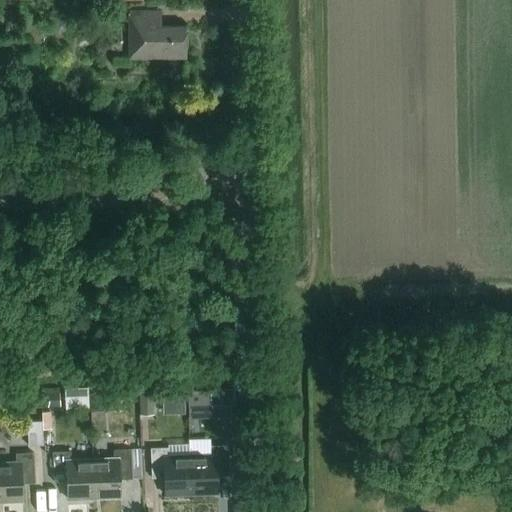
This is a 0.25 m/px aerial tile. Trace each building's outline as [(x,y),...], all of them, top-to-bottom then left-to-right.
[(131,57),(188,58),(188,26),(163,26),(163,11),(131,11),(131,57)] [(54,23),(54,30),(58,32),(63,32),(66,29),(66,23),(63,21),(58,20),(54,23)] [(89,388),(65,388),(66,408),(90,407),(89,388)] [(59,389),(47,390),(48,407),(60,406),(59,389)] [(210,390),(187,390),(188,413),(211,412),(211,418),(231,417),(231,404),(211,405),(210,390)] [(155,391),(141,391),(142,415),(156,415),(155,391)] [(185,414),(184,391),(162,392),(163,403),(174,403),(174,414),(185,414)] [(44,444),(43,429),(43,420),(28,421),(29,445),(44,444)] [(94,459),(95,498),(122,497),(121,480),(133,479),(132,442),(117,443),(117,450),(115,450),(115,458),(94,459)] [(191,455),(193,495),(220,494),(219,476),(231,476),(230,446),(213,447),(213,455),(191,455)] [(193,495),(191,455),(170,456),(170,448),(152,448),(153,478),(165,478),(166,496),(193,495)] [(95,498),(94,459),(72,460),(72,451),(54,452),(55,482),(69,482),(69,499),(95,498)] [(0,462),(0,501),(25,501),(24,484),(37,483),(35,452),(17,453),(18,462),(0,462)]
